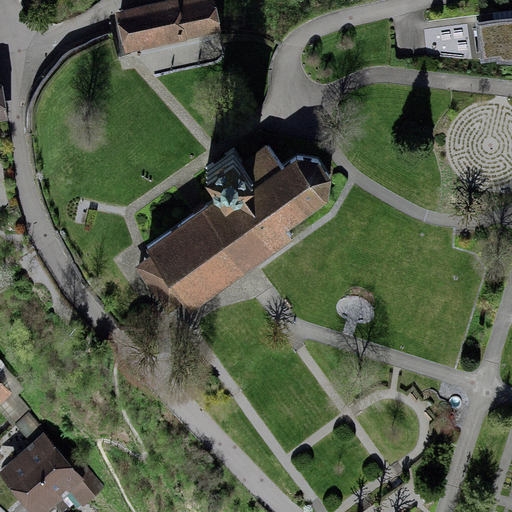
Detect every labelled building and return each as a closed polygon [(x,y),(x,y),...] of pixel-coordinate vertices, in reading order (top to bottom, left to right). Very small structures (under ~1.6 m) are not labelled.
[(211,0),(173,0),(121,11),(129,49),(217,30),(211,0)] [(511,21),(486,24),(489,58),(505,56),(506,61),(511,60),(511,21)] [(287,224),(328,196),(332,175),(324,164),(319,156),(308,154),(298,151),(282,162),(269,146),(244,163),(232,146),(204,167),(221,193),(146,246),(188,307),(294,233),(287,224)] [(0,389),(10,381),(0,370),(0,389)] [(74,476),(43,440),(6,471),(37,508),(74,476)] [(91,474),(78,484),(88,497),(101,486),(91,474)]
